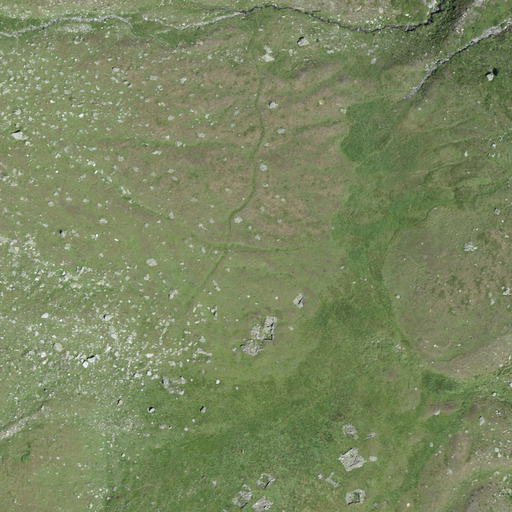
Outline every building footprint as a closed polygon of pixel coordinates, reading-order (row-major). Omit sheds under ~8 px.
[(349,423),(340,429),(345,436),(354,430),(349,423)] [(356,446),(336,458),(345,475),(366,463),(356,446)] [(264,467),(256,479),(266,487),(275,475),(264,467)] [(244,482),(231,498),(243,509),(257,492),(244,482)] [(358,489),(344,492),(347,506),(362,502),(358,489)] [(264,495),(252,505),(258,511),(262,511),(272,505),(264,495)]
